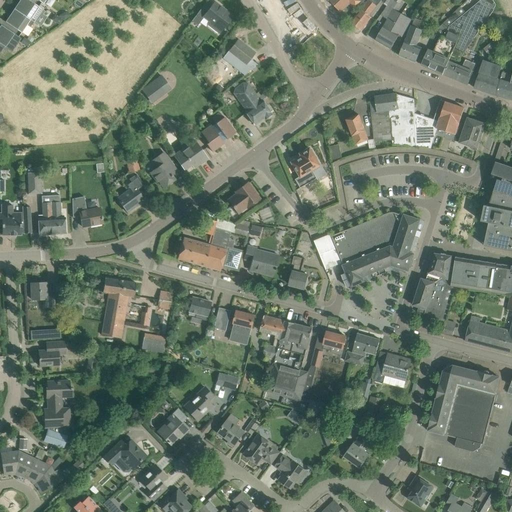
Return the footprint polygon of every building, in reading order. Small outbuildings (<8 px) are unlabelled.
[(34,22),(34,23),(43,9),(29,0),(20,0),(15,9),(14,8),(14,9),(19,12),(34,22)] [(329,0),(341,12),(353,1),(359,7),(364,0),(329,0)] [(381,0),(387,6),(391,0),(368,0),(361,9),(351,22),(361,30),(372,17),(369,15),(381,0)] [(391,0),(387,6),(381,15),(388,19),(384,26),(384,25),(376,40),(391,49),(399,35),(402,37),(412,19),(398,11),(401,5),(400,4),(402,0),(391,0)] [(481,0),(478,2),(466,13),(460,6),(459,8),(440,27),(434,39),(439,41),(434,52),(428,50),(422,65),(443,75),(450,61),(452,55),(460,59),(475,38),(494,10),(494,9),(496,4),(493,0),(481,0)] [(192,21),(197,26),(204,17),(221,31),(232,16),(224,9),(221,7),(215,2),(212,7),(206,3),(207,2),(206,2),(192,21)] [(31,27),(34,22),(19,12),(14,9),(6,22),(6,21),(5,22),(22,33),(22,32),(27,25),(31,27)] [(413,25),(412,25),(406,41),(405,40),(399,55),(416,62),(422,48),(417,45),(423,30),(419,28),(422,21),(415,18),(413,25)] [(21,38),(1,25),(0,26),(0,43),(12,52),(21,38)] [(229,51),(246,65),(241,72),(245,75),(258,65),(250,59),(255,53),(238,39),(229,51)] [(484,48),(490,56),(501,47),(494,40),(484,48)] [(463,67),(450,61),(444,75),(468,85),(477,64),(466,60),(463,67)] [(484,60),(474,87),(496,95),(503,76),(499,75),(502,66),(484,60)] [(511,74),(504,72),(503,76),(496,95),(511,99),(511,74)] [(142,89),(152,103),(171,89),(160,75),(142,89)] [(229,95),(235,103),(239,101),(246,111),(245,111),(255,125),(264,118),(265,119),(272,114),(262,100),(261,101),(252,89),(244,95),(239,88),(229,95)] [(398,98),(397,93),(375,96),(377,112),(372,113),(376,141),(393,139),(389,109),(399,107),(398,98)] [(393,144),(417,146),(415,113),(415,99),(403,96),(403,98),(398,98),(399,107),(389,109),(393,139),(393,144)] [(417,146),(431,148),(435,134),(437,128),(446,102),(441,100),(435,120),(415,113),(417,146)] [(435,134),(435,135),(444,138),(451,140),(454,141),(456,134),(462,117),(465,108),(446,102),(437,128),(435,134)] [(236,133),(230,125),(224,117),(223,118),(219,112),(212,118),(216,123),(212,126),(211,125),(201,132),(209,142),(207,144),(212,152),(224,143),(223,141),(227,139),(236,133)] [(369,140),(363,124),(359,115),(347,119),(356,144),(369,140)] [(459,143),(477,149),(486,123),(467,117),(459,143)] [(440,149),(447,152),(451,140),(444,138),(440,149)] [(208,159),(197,144),(195,140),(185,147),(186,149),(175,157),(185,170),(196,162),(199,165),(208,159)] [(484,245),(511,250),(511,142),(511,144),(511,148),(511,167),(496,162),(492,174),(493,174),(491,178),(497,180),(494,190),(498,191),(495,199),(493,199),(492,203),(494,203),(493,206),(485,205),(481,221),(489,222),(484,245)] [(331,146),(333,160),(342,158),(339,145),(331,146)] [(320,165),(315,157),(310,149),(302,154),(304,156),(293,162),(301,176),(296,179),(301,188),(317,178),(318,180),(327,174),(321,164),(320,165)] [(177,171),(172,165),(164,152),(152,161),(157,168),(151,173),(157,182),(159,181),(164,187),(175,180),(172,176),(173,176),(172,175),(177,171)] [(127,164),(129,173),(141,170),(138,160),(133,162),(131,156),(122,159),(124,164),(127,164)] [(27,174),(28,194),(42,193),(41,173),(27,174)] [(145,186),(139,178),(136,175),(124,184),(129,190),(118,198),(128,212),(130,210),(129,209),(137,204),(138,205),(144,200),(138,191),(145,186)] [(235,192),(237,194),(228,200),(238,214),(247,207),(247,208),(260,199),(248,182),(235,192)] [(84,195),(72,198),(73,206),(73,218),(80,216),(83,227),(83,226),(87,225),(87,226),(103,223),(102,219),(102,217),(101,213),(100,208),(87,211),(85,203),(84,195)] [(39,235),(66,233),(65,217),(61,217),(60,202),(60,196),(42,197),(42,203),(43,218),(38,219),(39,235)] [(32,233),(30,207),(23,207),(23,213),(13,213),(13,205),(2,205),(2,213),(0,213),(0,223),(2,224),(2,235),(21,235),(21,233),(32,233)] [(259,210),(263,222),(273,219),(269,207),(259,210)] [(330,234),(316,240),(327,268),(332,266),(342,262),(341,260),(342,260),(344,265),(343,265),(346,273),(341,275),(344,284),(345,284),(345,285),(346,285),(346,286),(347,286),(348,287),(349,287),(349,286),(350,286),(352,286),(365,281),(363,277),(392,265),(409,271),(410,267),(411,267),(414,258),(413,257),(415,253),(410,252),(421,219),(415,218),(414,218),(411,217),(410,216),(404,214),(404,215),(396,213),(396,212),(395,212),(394,212),(393,212),(392,212),(391,212),(390,212),(389,212),(389,213),(388,213),(332,236),(341,257),(340,257),(330,234)] [(201,225),(214,229),(217,221),(203,217),(201,225)] [(233,234),(246,237),(248,226),(236,223),(233,234)] [(249,234),(259,237),(261,227),(252,225),(249,234)] [(230,232),(215,228),(210,245),(184,238),(178,259),(193,263),(220,271),(221,267),(239,272),(245,251),(232,247),(234,241),(228,239),(230,232)] [(244,259),(252,261),(250,270),(258,272),(259,270),(274,274),(275,270),(276,270),(276,268),(275,268),(278,255),(256,249),(257,248),(248,245),(244,259)] [(432,318),(433,317),(445,322),(455,286),(451,286),(453,277),(449,276),(452,256),(435,253),(427,280),(422,278),(418,290),(419,290),(416,298),(413,305),(426,309),(428,319),(432,318)] [(295,265),(293,271),(290,285),(305,289),(309,275),(301,273),(305,259),(294,256),(292,264),(295,265)] [(511,265),(452,256),(449,276),(453,277),(451,286),(455,286),(507,295),(511,295),(511,265)] [(102,335),(121,338),(127,296),(134,297),(136,283),(105,278),(103,292),(109,293),(102,335)] [(43,299),(43,308),(55,307),(54,296),(47,296),(46,283),(31,283),(32,299),(43,299)] [(161,291),(159,299),(171,301),(172,294),(161,291)] [(211,302),(192,297),(188,316),(195,318),(206,321),(207,317),(211,302)] [(234,323),(232,333),(250,337),(252,328),(253,325),(255,315),(237,311),(235,320),(234,323)] [(141,312),(140,324),(148,324),(149,312),(141,312)] [(268,366),(272,368),(273,368),(280,339),(285,321),(265,315),(262,326),(261,326),(260,331),(276,335),(273,346),(266,345),(263,357),(270,359),(268,366)] [(511,326),(511,331),(476,321),(477,317),(472,316),(465,341),(511,352),(511,326)] [(216,318),(213,328),(226,331),(228,322),(216,318)] [(446,320),(444,332),(453,334),(455,322),(446,320)] [(272,368),(266,392),(308,402),(315,373),(301,370),(306,350),(307,350),(313,328),(285,321),(280,339),(273,368),(272,368)] [(60,329),(31,331),(31,340),(61,338),(60,329)] [(324,344),(324,348),(329,349),(329,352),(341,355),(346,336),(327,331),(324,344)] [(346,357),(346,359),(350,361),(357,362),(357,360),(364,362),(366,352),(376,355),(378,349),(380,339),(358,333),(352,353),(348,352),(346,357)] [(141,349),(162,353),(164,341),(143,337),(141,349)] [(46,343),(46,344),(48,344),(49,350),(39,351),(40,366),(59,365),(58,354),(65,354),(65,341),(46,343)] [(312,365),(320,367),(324,352),(315,350),(312,365)] [(373,380),(383,383),(385,375),(406,380),(411,363),(398,359),(399,357),(394,356),(394,355),(389,353),(386,363),(378,360),(373,380)] [(496,392),(500,377),(493,375),(478,371),(453,365),(452,362),(442,368),(444,371),(440,383),(436,398),(437,398),(433,412),(429,427),(428,430),(458,438),(455,446),(474,451),(481,447),(482,444),(484,444),(497,392),(496,392)] [(146,373),(155,374),(155,373),(157,373),(160,373),(161,367),(148,365),(146,373)] [(220,386),(236,390),(239,380),(223,375),(220,386)] [(360,396),(368,398),(372,385),(371,384),(372,380),(367,379),(366,383),(363,382),(360,396)] [(44,416),(42,416),(42,421),(45,421),(45,427),(48,427),(48,429),(44,441),(64,448),(68,436),(61,434),(61,427),(70,426),(69,408),(62,409),(62,397),(72,396),(72,387),(70,387),(69,381),(47,382),(48,388),(46,388),(47,397),(48,397),(48,409),(44,409),(44,416)] [(214,396),(207,389),(205,387),(184,406),(198,420),(204,414),(204,413),(206,411),(207,411),(213,406),(208,401),(214,396)] [(368,411),(376,413),(380,398),(372,396),(368,411)] [(167,419),(170,422),(159,433),(171,444),(181,434),(183,435),(188,430),(181,423),(187,418),(188,418),(178,408),(167,419)] [(300,424),(305,415),(292,408),(287,417),(300,424)] [(219,432),(230,440),(228,442),(234,446),(245,432),(235,425),(239,420),(232,415),(219,432)] [(245,430),(252,434),(260,423),(254,418),(245,430)] [(344,456),(360,468),(370,454),(365,450),(373,438),(363,431),(355,443),(354,442),(344,456)] [(244,454),(258,464),(263,457),(272,464),(280,453),(271,446),(272,444),(259,435),(244,454)] [(121,441),(110,452),(118,460),(115,463),(123,472),(129,472),(131,469),(134,467),(146,456),(131,440),(126,445),(121,441)] [(4,474),(15,473),(19,451),(12,452),(12,455),(1,457),(4,474)] [(19,451),(15,473),(26,478),(33,462),(24,457),(25,454),(19,451)] [(305,470),(284,454),(276,466),(284,473),(279,480),(291,488),(305,470)] [(69,469),(74,475),(85,465),(80,460),(69,469)] [(26,478),(36,483),(51,466),(44,463),(43,466),(33,462),(26,478)] [(140,479),(149,489),(145,492),(154,501),(167,488),(161,483),(167,477),(155,465),(140,479)] [(53,469),(51,466),(36,483),(42,493),(60,482),(53,469)] [(408,498),(421,506),(434,487),(417,476),(409,488),(413,490),(408,498)] [(164,500),(159,505),(165,511),(167,510),(169,508),(173,511),(186,511),(192,507),(185,500),(183,498),(185,496),(178,489),(170,497),(168,496),(164,500)] [(476,499),(481,502),(487,492),(482,489),(476,499)] [(481,511),(484,511),(495,493),(488,490),(487,492),(481,502),(477,509),(481,511)] [(233,510),(235,511),(251,511),(247,507),(251,503),(241,492),(236,496),(239,499),(235,503),(237,506),(233,510)] [(441,511),(468,511),(471,508),(464,504),(462,507),(455,503),(458,498),(451,494),(441,511)] [(100,509),(89,497),(81,503),(80,501),(73,506),(79,511),(78,511),(99,511),(100,509)] [(335,501),(325,510),(326,511),(349,511),(350,511),(346,507),(343,509),(335,501)]
